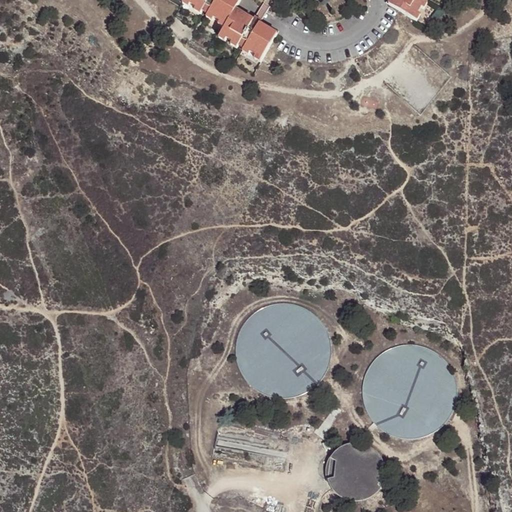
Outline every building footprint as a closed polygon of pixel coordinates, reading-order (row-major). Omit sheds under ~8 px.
[(227,23),(235,10),(240,1),(238,0),(187,0),(191,3),(190,5),(203,13),(220,23),(222,20),(227,23)] [(391,0),(388,6),(411,19),(414,13),(417,15),(425,2),(426,0),(391,0)] [(278,35),(235,10),(227,23),(226,26),(222,33),(228,37),(226,39),(239,47),(256,57),(258,54),(264,58),(278,35)] [(278,304),(272,305),(265,307),(259,310),(254,314),(249,318),(244,323),(241,329),(238,335),(236,341),(235,348),(235,355),(236,361),(238,368),(240,374),(244,380),(248,385),(253,389),(259,393),(265,396),(271,398),(278,399),(284,400),(291,399),(297,397),(304,395),(309,392),(315,388),(319,383),(323,377),(327,371),(329,365),(330,359),(331,352),(330,345),(329,339),(327,333),(324,327),(320,321),(315,316),(310,312),(304,309),(298,306),(292,305),(285,304),(278,304)] [(391,349),(386,352),(380,355),(375,360),(371,365),(367,370),(365,376),(363,383),(362,389),(362,396),(363,402),(364,409),(367,415),(371,420),(375,425),(380,430),(385,433),(391,436),(397,438),(404,440),(410,440),(417,439),(423,438),(429,435),(435,432),(440,428),(445,423),(449,418),(452,412),(454,406),(456,400),(456,393),(456,386),(454,380),(452,374),(449,368),(445,363),(441,358),(436,354),(430,350),(424,348),(417,346),(411,345),(404,346),(398,347),(391,349)] [(330,456),(329,458),(333,465),(335,465),(334,473),(333,473),(327,479),(327,480),(328,483),(330,487),(333,490),(335,493),(339,496),(344,499),(352,501),(358,501),(364,500),(370,497),(373,495),(376,492),(379,489),(382,484),(384,478),(385,474),(385,470),(384,464),(381,458),(379,455),(377,451),(372,447),(367,444),(363,443),(359,442),(352,442),(346,444),(343,445),(339,447),(334,451),(330,456)] [(333,465),(329,458),(327,463),(326,469),(326,474),(327,479),(333,473),(334,473),(335,465),(333,465)]
